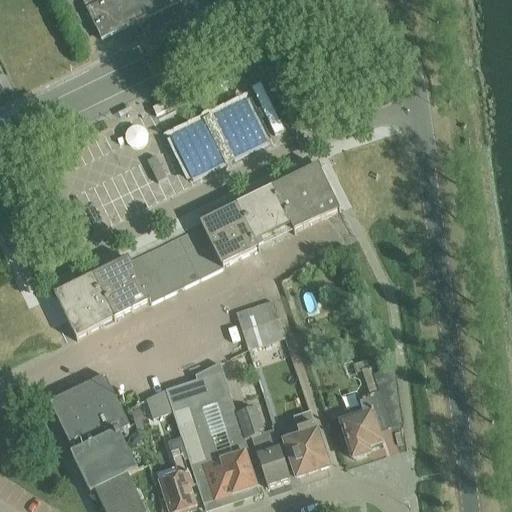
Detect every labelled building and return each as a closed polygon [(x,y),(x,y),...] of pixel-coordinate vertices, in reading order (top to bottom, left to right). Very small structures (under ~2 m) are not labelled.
[(81,0),(102,43),(183,4),(181,0),(81,0)] [(319,170),(273,192),(295,237),(341,214),(319,170)] [(273,192),(236,210),(258,254),(295,237),(273,192)] [(258,254),(236,210),(201,227),(223,272),(258,254)] [(201,227),(129,262),(150,306),(223,272),(201,227)] [(129,262),(94,279),(115,323),(150,306),(129,262)] [(115,323),(94,279),(55,298),(76,342),(115,323)] [(286,342),(274,305),(236,317),(248,354),(286,342)] [(340,422),(339,424),(347,448),(345,452),(347,457),(351,458),(352,462),(370,456),(368,451),(383,446),(379,435),(390,430),(371,372),(374,371),(372,363),(354,369),(357,377),(362,375),(371,399),(359,402),(362,415),(356,417),(354,416),(352,416),(350,416),(347,417),(344,418),(342,419),(341,421),(340,422)] [(195,379),(197,384),(166,394),(172,414),(172,416),(180,440),(184,451),(202,508),(255,491),(235,431),(239,430),(218,368),(195,379)] [(50,405),(74,455),(119,435),(130,429),(105,379),(50,405)] [(153,423),(172,416),(172,414),(166,394),(146,403),(153,423)] [(255,411),(236,417),(244,444),(250,442),(266,491),(289,483),(273,434),(263,437),(255,411)] [(284,445),(296,481),(328,470),(310,417),(294,422),(300,440),(284,445)] [(91,496),(95,494),(128,478),(138,474),(119,435),(74,455),(71,457),(91,496)] [(184,451),(180,440),(166,444),(178,479),(159,485),(168,511),(190,511),(195,511),(188,491),(193,490),(181,453),(184,451)] [(95,494),(104,511),(144,511),(128,478),(95,494)]
